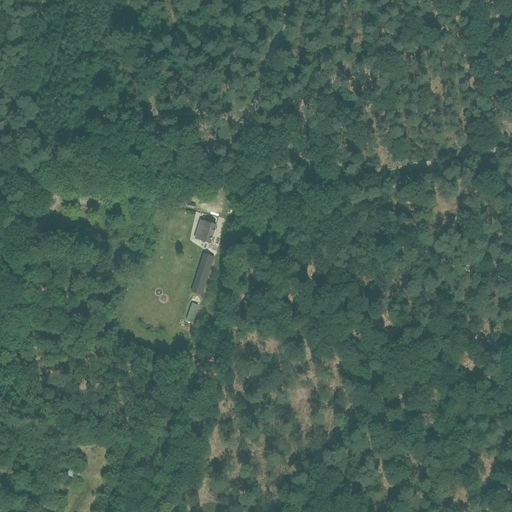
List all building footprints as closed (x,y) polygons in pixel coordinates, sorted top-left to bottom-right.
[(210,243),(215,226),(206,223),(204,227),(199,225),(196,235),(201,237),(200,240),(210,243)] [(219,246),(218,256),(224,257),(226,247),(219,246)] [(195,291),(185,320),(192,323),(202,293),(203,293),(207,284),(205,283),(212,262),(213,263),(217,251),(209,248),(195,291)] [(67,476),(76,479),(79,471),(70,468),(67,476)] [(4,511),(5,511),(13,511),(16,507),(7,503),(4,511)]
